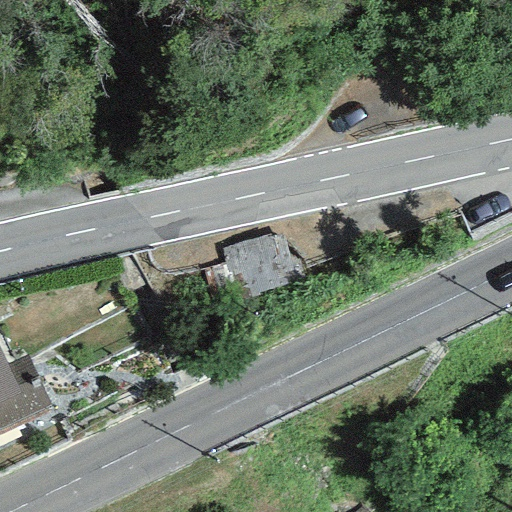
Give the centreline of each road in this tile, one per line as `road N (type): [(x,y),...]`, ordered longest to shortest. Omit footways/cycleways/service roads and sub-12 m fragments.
road 1 (secondary): [(511,270),(11,511)]
road 2 (tertiary): [(511,139),(0,249)]
